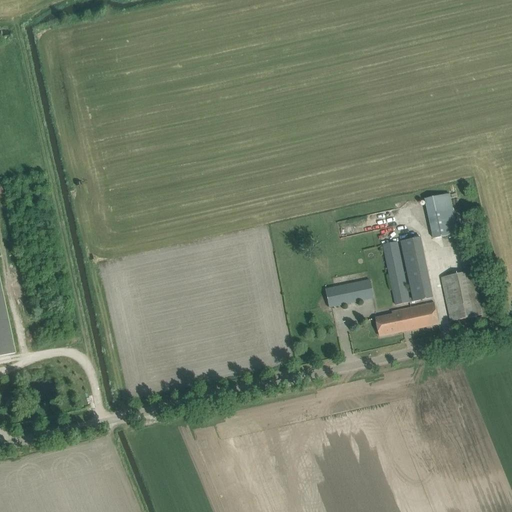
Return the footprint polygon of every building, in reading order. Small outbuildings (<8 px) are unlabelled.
[(450,193),(425,198),(432,238),(457,233),(450,193)] [(348,220),(338,221),(339,235),(349,234),(348,220)] [(430,291),(432,291),(421,238),(401,242),(413,298),(409,299),(397,242),(383,245),(396,306),(432,298),(430,291)] [(442,278),(449,312),(451,322),(483,315),(473,271),(442,278)] [(374,298),(370,280),(325,290),(328,307),(374,298)] [(0,284),(0,356),(15,354),(0,284)] [(439,324),(437,314),(435,303),(393,312),(393,315),(376,319),(380,337),(439,324)]
